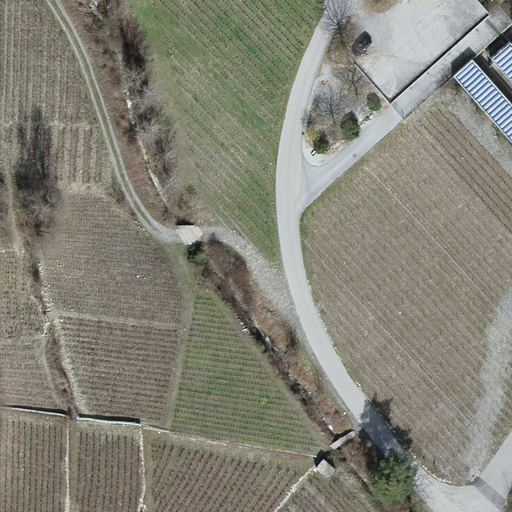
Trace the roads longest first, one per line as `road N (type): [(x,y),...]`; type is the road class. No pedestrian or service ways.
road 1 (unclassified): [(337,0),(301,71),(290,116),(284,168),(295,265),(313,326),(356,406),(466,511)]
road 2 (track): [(313,326),(224,239),(149,231),(123,180),(70,25),(50,0)]
